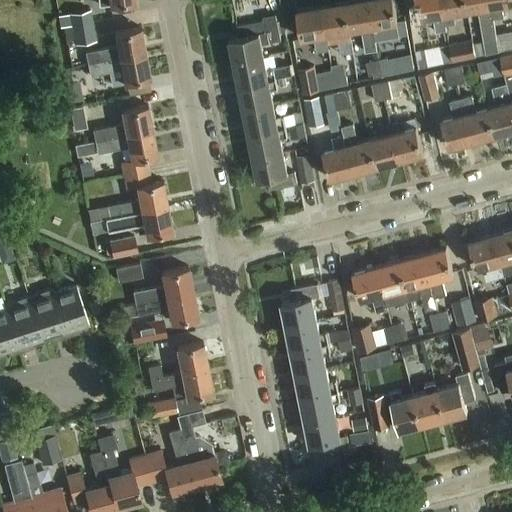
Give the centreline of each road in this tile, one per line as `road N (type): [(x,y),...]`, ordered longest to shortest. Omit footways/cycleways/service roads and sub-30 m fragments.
road 1 (residential): [(220,259),(511,183)]
road 2 (residential): [(220,259),(173,0)]
road 3 (residential): [(272,511),(220,259)]
road 4 (residential): [(377,511),(511,477)]
